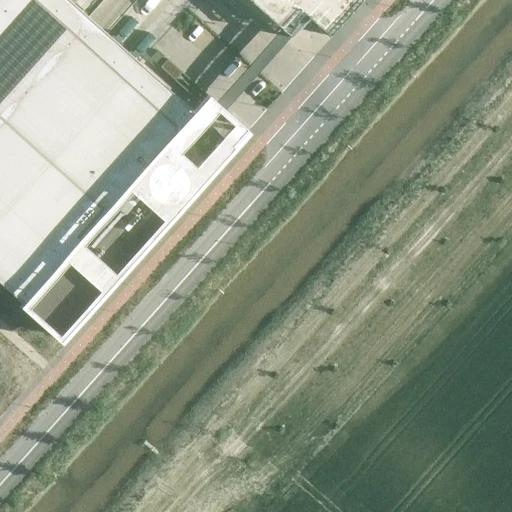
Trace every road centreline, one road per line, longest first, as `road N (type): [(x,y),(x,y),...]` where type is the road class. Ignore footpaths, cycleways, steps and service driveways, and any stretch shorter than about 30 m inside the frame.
road 1 (unclassified): [(0,491),(434,0)]
road 2 (unknown): [(170,511),(511,144)]
